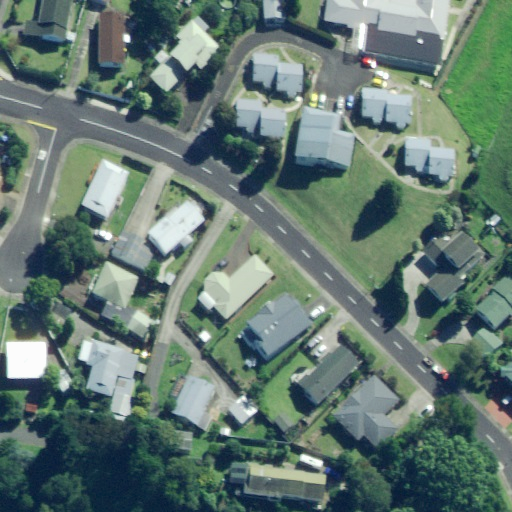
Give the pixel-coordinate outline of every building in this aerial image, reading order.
[(57,35),(60,0),(39,0),(36,32),(57,35)] [(319,0),(315,26),(345,31),(343,46),(355,48),(437,63),(448,0),(319,0)] [(285,23),(284,2),(263,3),(264,24),(285,23)] [(94,15),(94,64),(115,65),(116,15),(94,15)] [(165,55),(184,75),(213,48),(194,28),(165,55)] [(275,51),(247,50),(245,82),(274,84),(275,51)] [(302,67),(276,65),(273,92),(299,95),(302,67)] [(161,67),(148,78),(160,91),(173,80),(161,67)] [(363,90),(362,117),(408,120),(410,93),(363,90)] [(262,101),(233,100),(231,132),(260,134),(262,101)] [(288,117),(262,115),(259,142),(285,144),(288,117)] [(350,122),(305,115),(298,159),(343,166),(350,122)] [(434,137),(406,135),(404,168),(432,169),(434,137)] [(460,153),(434,150),(432,178),(457,180),(460,153)] [(78,206),(109,219),(129,173),(100,159),(78,206)] [(208,221),(188,198),(146,232),(166,257),(208,221)] [(483,256),(461,233),(447,248),(440,241),(422,258),(439,276),(425,290),(442,308),(464,286),(459,280),(483,256)] [(152,257),(118,241),(110,258),(144,274),(152,257)] [(214,308),(226,319),(276,276),(255,253),(227,277),(221,273),(213,272),(204,281),(204,291),(196,299),(208,312),(214,308)] [(139,278),(106,262),(90,292),(125,310),(139,278)] [(511,319),(511,277),(509,275),(492,293),(494,294),(475,314),(495,334),(509,319),(511,320),(511,319)] [(314,325),(285,294),(276,301),(248,322),(250,327),(240,335),(266,365),(314,325)] [(154,325),(137,315),(126,332),(143,342),(154,325)] [(500,347),(484,332),(468,349),(485,364),(500,347)] [(140,354),(93,339),(87,365),(92,367),(88,388),(112,397),(116,376),(132,380),(140,354)] [(46,378),(45,342),(5,342),(5,379),(46,378)] [(335,348),(295,384),(316,407),(361,362),(335,348)] [(511,368),(501,380),(511,390),(511,368)] [(73,392),(65,373),(53,378),(61,397),(73,392)] [(218,388),(187,375),(169,413),(201,428),(218,388)] [(362,382),(331,412),(359,441),(364,436),(378,449),(399,429),(383,414),(399,399),(375,375),(362,382)] [(256,416),(242,400),(228,412),(241,428),(256,416)] [(39,407),(26,406),(25,416),(38,416),(39,407)] [(247,493),(322,501),(325,473),(249,464),(247,493)]
